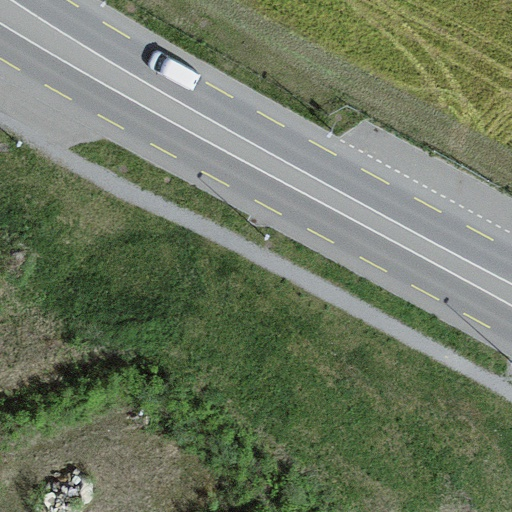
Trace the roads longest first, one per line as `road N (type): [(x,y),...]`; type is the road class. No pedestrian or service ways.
road 1 (primary): [(0,47),(511,331)]
road 2 (primary): [(511,257),(52,0)]
